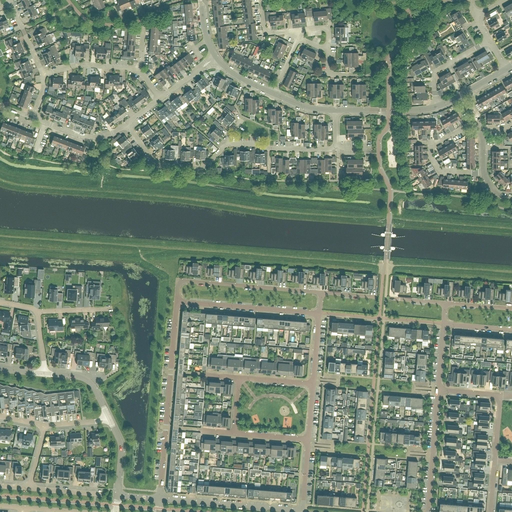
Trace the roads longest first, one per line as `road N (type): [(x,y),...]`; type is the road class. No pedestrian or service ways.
road 1 (residential): [(176,301),(159,498)]
road 2 (residential): [(176,301),(177,280),(321,292)]
road 3 (residential): [(302,511),(159,498)]
road 4 (residential): [(318,312),(176,301)]
road 5 (residential): [(228,144),(203,167),(160,165),(126,124)]
road 6 (residential): [(438,390),(427,511)]
